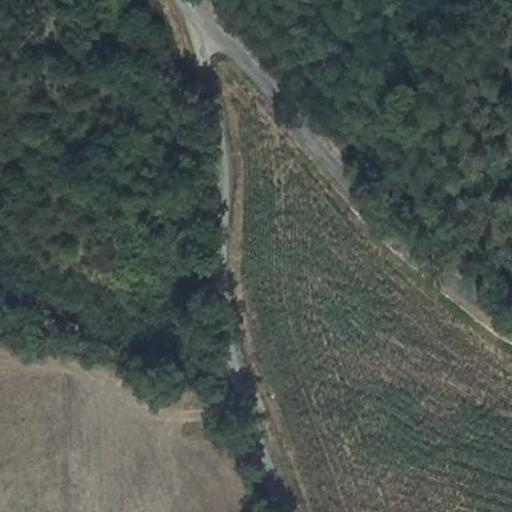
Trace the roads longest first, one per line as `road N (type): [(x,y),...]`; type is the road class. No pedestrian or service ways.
road 1 (unclassified): [(282,511),(226,333),(222,171),(202,21)]
road 2 (unclassified): [(511,333),(417,255),(202,21)]
